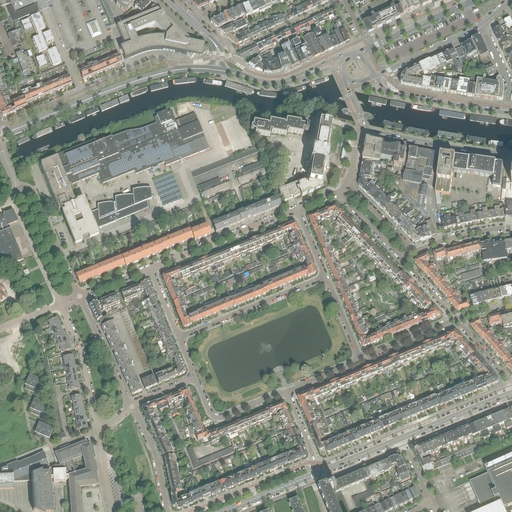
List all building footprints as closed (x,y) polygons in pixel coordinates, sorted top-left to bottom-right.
[(136,0),(120,0),(116,4),(125,13),(131,6),(130,4),(132,2),(134,3),(136,0)] [(135,7),(138,9),(146,0),(140,0),(133,7),(134,8),(135,7)] [(150,3),(147,0),(146,0),(138,9),(141,12),(150,3)] [(201,0),(199,0),(191,3),(192,5),(196,9),(198,9),(208,5),(206,1),(202,3),(201,0)] [(259,13),(254,0),(254,1),(251,2),(250,2),(248,3),(247,4),(252,14),(258,11),(259,13)] [(253,0),(254,0),(259,13),(266,10),(260,0),(253,0)] [(260,0),(266,10),(272,7),(268,0),(260,0)] [(313,0),(309,2),(312,9),(317,7),(313,0)] [(409,12),(410,12),(404,0),(399,3),(400,6),(404,14),(409,12)] [(405,0),(404,0),(410,12),(415,10),(415,9),(420,7),(416,0),(405,0)] [(298,15),(303,13),(298,2),(296,3),(297,6),(295,7),(298,15)] [(299,2),(298,2),(303,13),(308,11),(304,4),(303,5),(302,4),(301,5),(299,2)] [(241,5),(241,6),(245,15),(246,17),(252,14),(247,4),(245,5),(244,4),(241,5)] [(12,6),(6,8),(12,23),(38,12),(35,5),(15,13),(12,6)] [(383,27),(382,25),(386,24),(386,25),(391,23),(391,21),(395,19),(395,21),(400,18),(400,17),(404,15),(404,14),(400,6),(395,8),(394,5),(391,7),(392,10),(375,18),(374,15),(372,16),(368,19),(369,20),(364,23),(367,30),(369,33),(374,31),(373,30),(377,28),(378,29),(383,27)] [(238,18),(245,15),(241,6),(234,9),(238,18)] [(145,15),(116,27),(122,40),(120,42),(123,44),(124,47),(125,47),(120,49),(125,61),(130,59),(138,56),(141,54),(145,53),(148,53),(152,52),(155,52),(159,51),(162,52),(166,52),(170,52),(173,53),(186,56),(190,60),(193,57),(201,59),(204,46),(192,44),(164,17),(161,14),(153,7),(149,10),(145,15)] [(289,20),(294,18),(291,11),(290,11),(289,8),(287,9),(288,12),(287,12),(285,8),(284,9),(289,20)] [(330,11),(333,18),(332,19),(333,21),(339,18),(338,16),(335,8),(330,11)] [(232,21),(238,18),(234,9),(228,12),(232,21)] [(284,13),(281,14),(285,22),(289,20),(284,9),(282,10),(284,13)] [(330,11),(325,13),(330,23),(331,22),(330,20),(332,19),(333,18),(330,11)] [(222,15),(226,24),(232,21),(228,12),(222,15)] [(330,23),(325,13),(321,15),(324,22),(327,21),(328,24),(330,23)] [(39,31),(44,29),(45,29),(39,14),(37,14),(29,18),(35,33),(36,32),(38,36),(36,37),(32,39),(39,53),(40,53),(47,50),(39,31)] [(280,24),(285,22),(281,14),(276,16),(280,24)] [(222,15),(215,18),(218,23),(222,30),(224,29),(223,25),(226,24),(222,15)] [(266,31),(271,29),(267,21),(265,23),(263,19),(262,19),(260,15),(259,16),(262,24),(266,31)] [(319,15),(316,17),(320,25),(321,27),(325,25),(324,23),(324,22),(321,15),(319,16),(319,15)] [(276,16),(272,18),(275,26),(280,24),(276,16)] [(320,25),(316,17),(311,19),(315,27),(320,25)] [(218,23),(215,18),(210,20),(210,22),(220,31),(222,30),(218,23)] [(339,18),(333,21),(332,22),(334,26),(335,26),(338,31),(339,31),(344,43),(349,41),(348,39),(349,38),(347,35),(346,36),(342,27),(343,26),(341,23),(341,22),(339,18)] [(225,36),(233,32),(242,28),(247,26),(246,25),(249,24),(247,19),(224,29),(222,30),(220,31),(225,36)] [(311,19),(307,21),(310,29),(315,27),(311,19)] [(28,20),(21,23),(24,31),(32,28),(28,20)] [(8,34),(7,35),(9,40),(11,40),(13,47),(16,45),(14,39),(23,35),(21,29),(18,21),(12,23),(16,31),(8,34)] [(307,21),(302,23),(307,34),(309,33),(308,30),(310,29),(307,21)] [(307,34),(302,23),(297,26),(301,33),(304,32),(305,35),(307,34)] [(251,29),(249,30),(252,37),(257,35),(253,28),(251,24),(250,25),(251,29)] [(258,26),(261,33),(266,31),(262,24),(258,26)] [(494,30),(493,32),(495,36),(502,33),(501,29),(502,28),(506,27),(505,25),(494,30)] [(247,39),(252,37),(249,30),(248,30),(247,26),(242,28),(244,31),(247,39)] [(297,26),(293,28),(296,36),(301,33),(297,26)] [(344,44),(338,31),(335,26),(334,26),(336,31),(333,32),(339,46),(344,44)] [(328,51),(333,49),(328,38),(329,38),(326,33),(324,27),(321,28),(325,36),(322,37),(328,51)] [(296,36),(293,28),(288,30),(292,38),(293,41),(298,38),(296,36)] [(288,30),(284,32),(287,40),(292,38),(288,30)] [(238,44),(243,42),(238,31),(236,32),(237,35),(235,37),(238,44)] [(239,31),(238,31),(243,42),(247,39),(244,31),(240,33),(239,31)] [(323,54),(328,51),(322,37),(318,39),(317,38),(317,37),(318,37),(321,36),(319,31),(317,31),(316,31),(313,32),(316,40),(323,54)] [(238,44),(235,37),(233,32),(225,36),(233,44),(234,43),(235,45),(238,44)] [(287,40),(284,32),(279,34),(284,45),(285,44),(284,42),(287,41),(287,40)] [(331,37),(330,35),(329,32),(326,33),(329,38),(328,38),(333,49),(338,46),(334,36),(331,37)] [(50,33),(43,36),(46,44),(54,41),(50,33)] [(302,38),(312,59),(322,54),(313,33),(302,38)] [(495,36),(498,42),(501,40),(507,37),(508,37),(510,36),(509,34),(505,36),(506,36),(504,37),(502,33),(495,36)] [(279,34),(274,36),(275,37),(278,44),(280,43),(281,46),(284,45),(279,34)] [(277,46),(277,45),(278,44),(275,37),(274,37),(270,39),(275,49),(276,49),(275,47),(277,46)] [(501,40),(502,43),(501,43),(502,45),(503,45),(503,46),(511,41),(511,39),(511,40),(511,41),(510,41),(508,37),(507,37),(501,40)] [(472,41),(476,50),(484,46),(480,38),(478,38),(471,41),(472,41)] [(270,39),(265,41),(269,49),(271,47),(273,50),(275,49),(270,39)] [(290,43),(292,48),(300,45),(297,39),(290,43)] [(265,41),(261,43),(264,50),(265,51),(269,49),(265,41)] [(454,49),(454,50),(461,64),(467,60),(469,65),(471,64),(468,57),(472,55),(474,58),(479,56),(476,50),(472,41),(465,44),(464,44),(464,45),(463,45),(462,45),(462,46),(461,46),(460,47),(460,46),(454,49)] [(511,41),(503,46),(503,47),(504,49),(506,51),(511,48),(511,41)] [(261,43),(256,45),(259,52),(265,51),(261,43)] [(291,69),(298,65),(299,65),(289,43),(281,47),(285,57),(290,69),(291,69)] [(255,55),(259,52),(256,45),(251,47),(255,55)] [(294,52),(300,64),(311,59),(305,46),(294,52)] [(484,46),(476,50),(479,56),(480,59),(488,56),(484,46)] [(251,47),(246,50),(250,57),(255,55),(251,47)] [(55,48),(54,49),(45,52),(51,67),(60,63),(61,63),(55,48)] [(76,53),(78,58),(86,55),(84,50),(76,53)] [(246,50),(242,52),(245,59),(247,58),(250,57),(246,50)] [(273,50),(270,52),(271,55),(274,66),(276,72),(276,73),(277,73),(278,74),(279,73),(279,72),(280,72),(276,58),(273,50)] [(463,69),(461,64),(454,50),(449,53),(453,64),(452,65),(453,67),(455,66),(457,72),(463,69)] [(15,54),(17,59),(23,72),(28,70),(23,57),(26,55),(27,58),(29,57),(27,51),(22,53),(21,52),(15,54)] [(242,60),(245,59),(242,52),(237,54),(239,57),(242,60)] [(448,52),(442,55),(447,64),(451,62),(452,65),(453,64),(449,53),(448,52)] [(123,63),(122,62),(119,55),(116,56),(115,54),(110,56),(110,58),(107,59),(111,68),(123,63)] [(43,55),(35,58),(39,67),(46,64),(43,55)] [(442,55),(436,57),(442,69),(447,66),(447,64),(442,55)] [(263,61),(262,61),(263,72),(264,73),(271,73),(270,67),(269,60),(269,59),(267,59),(267,56),(263,56),(263,61)] [(290,69),(285,57),(283,57),(283,56),(276,58),(280,72),(283,71),(283,72),(290,69)] [(484,66),(485,68),(492,65),(488,56),(480,59),(483,67),(484,66)] [(245,63),(248,65),(249,65),(249,66),(250,66),(251,67),(252,67),(253,69),(254,68),(258,64),(262,61),(259,57),(253,61),(252,60),(245,63)] [(436,57),(430,60),(435,71),(436,73),(437,72),(437,71),(442,69),(436,57)] [(99,63),(96,64),(100,73),(111,68),(107,59),(104,61),(104,59),(98,61),(99,63)] [(424,76),(430,75),(430,73),(435,71),(430,60),(425,63),(423,64),(421,65),(419,65),(424,76)] [(88,78),(100,73),(96,64),(93,65),(92,64),(87,66),(87,68),(85,69),(88,78)] [(64,65),(39,75),(40,77),(64,67),(64,65)] [(424,76),(419,65),(402,73),(402,75),(401,75),(401,76),(400,76),(400,77),(400,78),(400,79),(401,80),(401,84),(422,88),(424,77),(424,76)] [(484,69),(489,78),(490,77),(492,76),(496,74),(492,65),(485,68),(484,69)] [(84,67),(79,69),(78,69),(82,79),(84,80),(88,78),(85,69),(84,67)] [(451,81),(449,93),(456,94),(459,79),(460,75),(453,73),(451,81)] [(492,80),(489,80),(486,99),(495,100),(495,98),(501,99),(502,87),(499,79),(496,74),(492,76),(494,79),(492,80)] [(60,79),(57,80),(60,89),(72,85),(68,75),(65,77),(64,75),(59,77),(60,79)] [(424,77),(422,88),(429,90),(432,76),(431,76),(430,75),(424,76),(424,77)] [(329,76),(310,82),(311,86),(330,80),(329,76)] [(432,76),(429,90),(435,91),(438,78),(434,77),(435,76),(432,76)] [(475,97),(486,99),(489,80),(489,78),(478,77),(477,79),(475,97)] [(32,78),(15,85),(11,87),(12,89),(15,87),(33,80),(32,78)] [(438,78),(435,91),(442,92),(445,79),(438,78)] [(470,78),(469,81),(467,96),(475,97),(477,79),(470,78)] [(45,85),(49,94),(60,89),(57,80),(54,82),(53,80),(50,81),(49,79),(47,80),(48,82),(47,82),(48,84),(45,85)] [(445,79),(442,92),(449,93),(451,81),(445,79)] [(467,96),(469,81),(459,79),(456,94),(457,94),(467,96)] [(226,81),(225,87),(252,95),(254,89),(226,81)] [(168,82),(148,87),(150,91),(169,86),(168,82)] [(21,92),(21,93),(26,104),(37,99),(34,90),(32,87),(29,88),(27,83),(23,85),(24,88),(26,87),(27,91),(24,92),(24,91),(21,92)] [(37,89),(34,90),(37,99),(49,94),(45,85),(42,86),(41,85),(36,87),(37,89)] [(305,85),(281,92),(282,97),(306,90),(305,85)] [(146,88),(130,95),(131,98),(148,92),(146,88)] [(15,109),(16,111),(27,106),(26,104),(21,93),(19,94),(20,97),(14,99),(15,100),(12,102),(13,106),(10,107),(10,109),(14,107),(15,109)] [(127,94),(117,98),(120,104),(130,100),(127,94)] [(117,99),(99,106),(102,112),(119,105),(117,99)] [(391,100),(390,105),(408,109),(409,105),(391,100)] [(411,104),(410,109),(435,113),(436,109),(411,104)] [(0,108),(0,112),(0,113),(9,109),(7,105),(0,108)] [(97,107),(85,113),(87,117),(99,112),(97,107)] [(443,110),(442,115),(464,119),(465,114),(443,110)] [(175,122),(171,111),(167,112),(167,111),(156,115),(157,116),(153,118),(156,123),(146,127),(142,128),(139,129),(135,130),(132,130),(128,131),(125,132),(121,133),(95,144),(93,141),(95,140),(55,156),(56,156),(56,158),(40,164),(59,210),(63,208),(64,210),(66,215),(65,216),(66,220),(68,220),(69,224),(68,224),(72,235),(74,238),(77,237),(79,241),(90,236),(89,232),(148,209),(147,201),(152,199),(151,189),(149,189),(147,189),(145,189),(143,189),(141,189),(139,189),(138,189),(136,190),(134,190),(132,191),(133,196),(131,196),(129,196),(127,196),(126,196),(124,196),(122,196),(120,196),(118,197),(116,197),(115,198),(115,203),(113,203),(111,203),(110,203),(108,203),(106,203),(104,203),(103,203),(101,204),(99,204),(97,205),(97,210),(83,216),(82,214),(83,214),(81,209),(80,210),(77,202),(75,203),(66,181),(76,177),(78,182),(98,174),(102,184),(134,171),(135,175),(164,163),(165,166),(209,149),(195,114),(175,122)] [(78,115),(67,120),(69,125),(86,118),(84,113),(81,114),(78,115)] [(471,114),(470,119),(495,123),(496,118),(471,114)] [(230,152),(252,145),(242,116),(220,123),(230,152)] [(301,123),(286,120),(285,125),(284,125),(284,124),(269,121),(269,125),(253,122),(252,127),(251,127),(250,131),(254,132),(254,134),(269,137),(270,133),(286,136),(286,132),(302,135),(302,134),(310,136),(311,125),(310,125),(311,122),(305,121),(305,120),(304,120),(303,126),(300,125),(301,123)] [(377,120),(376,126),(401,131),(402,125),(377,120)] [(63,122),(53,126),(55,130),(65,126),(63,122)] [(312,162),(308,181),(320,183),(324,163),(327,164),(329,151),(326,151),(331,124),(319,122),(314,149),(312,148),(310,161),(312,162)] [(50,127),(32,134),(34,140),(53,132),(50,127)] [(407,127),(406,133),(431,138),(432,132),(407,127)] [(438,131),(437,137),(460,141),(461,135),(438,131)] [(28,137),(18,141),(20,145),(30,141),(28,137)] [(301,140),(297,166),(306,167),(310,142),(301,140)] [(366,142),(363,161),(374,163),(380,164),(381,158),(383,146),(384,144),(368,140),(366,142)] [(403,163),(406,148),(397,146),(397,147),(395,147),(394,148),(388,146),(388,148),(383,146),(381,158),(394,161),(394,166),(398,167),(399,162),(403,163)] [(44,149),(25,157),(27,161),(45,154),(44,149)] [(425,218),(426,222),(428,221),(430,220),(428,214),(417,203),(418,195),(425,197),(427,186),(421,185),(423,175),(431,176),(435,154),(410,149),(404,177),(394,176),(387,171),(385,178),(403,196),(405,198),(425,218)] [(435,190),(435,192),(435,193),(440,194),(449,195),(453,172),(455,157),(440,155),(435,190)] [(455,157),(453,172),(469,174),(474,175),(474,174),(476,161),(476,160),(472,159),(472,160),(471,159),(469,159),(464,158),(463,158),(458,158),(458,157),(458,158),(455,157)] [(493,178),(495,163),(492,163),(492,162),(487,162),(487,161),(486,162),(483,161),(476,160),(476,161),(474,174),(474,175),(479,176),(493,178)] [(373,167),(374,163),(363,161),(362,167),(383,170),(383,168),(375,166),(374,167),(373,167)] [(495,163),(493,178),(493,179),(493,181),(492,187),(500,188),(503,164),(495,163)] [(255,170),(252,171),(248,172),(245,174),(242,175),(236,177),(239,184),(267,173),(266,169),(264,166),(261,167),(258,169),(255,170)] [(363,190),(369,185),(365,181),(365,179),(360,178),(359,183),(359,184),(359,186),(360,187),(363,190)] [(501,201),(501,202),(503,202),(504,202),(505,210),(506,217),(511,217),(511,178),(511,180),(503,179),(501,201)] [(87,183),(89,190),(101,186),(100,180),(87,183)] [(367,194),(375,187),(372,184),(373,183),(374,183),(377,180),(376,180),(374,180),(369,185),(363,190),(367,194)] [(202,199),(230,188),(227,181),(221,183),(218,184),(215,185),(211,187),(208,188),(205,189),(202,190),(199,192),(202,199)] [(320,184),(320,183),(308,181),(304,183),(304,182),(297,185),(298,188),(297,189),(299,196),(300,197),(315,191),(316,191),(316,190),(316,189),(317,188),(316,188),(316,187),(316,186),(315,186),(314,186),(315,183),(320,184)] [(298,188),(297,185),(296,184),(278,191),(280,196),(281,195),(284,202),(299,196),(297,189),(298,188)] [(367,194),(371,198),(383,188),(382,187),(383,186),(382,185),(379,188),(379,189),(378,190),(375,187),(367,194)] [(371,198),(375,202),(383,195),(380,192),(381,191),(382,192),(385,189),(384,188),(383,189),(383,188),(371,198)] [(386,198),(383,195),(375,202),(379,206),(390,196),(390,195),(391,194),(390,193),(387,196),(386,197),(386,198)] [(393,194),(390,196),(379,206),(383,211),(391,203),(389,201),(392,198),(393,199),(395,197),(395,196),(396,195),(394,193),(393,194)] [(165,207),(176,203),(174,195),(167,198),(166,194),(161,196),(165,207)] [(269,201),(272,210),(281,207),(277,197),(269,201)] [(260,204),(264,213),(272,210),(269,201),(260,204)] [(394,206),(391,203),(383,211),(387,215),(399,204),(398,203),(398,202),(397,201),(394,204),(394,205),(394,206)] [(260,204),(252,207),(255,217),(264,213),(260,204)] [(387,215),(391,219),(399,211),(396,208),(397,208),(398,208),(401,205),(400,204),(399,205),(399,204),(387,215)] [(481,204),(478,205),(479,209),(482,209),(483,213),(479,213),(480,221),(486,220),(484,209),(484,207),(482,207),(482,205),(481,204)] [(498,218),(504,217),(503,210),(500,210),(499,206),(500,206),(499,204),(496,204),(498,218)] [(196,208),(195,206),(152,223),(153,225),(196,208)] [(255,217),(252,207),(246,210),(250,219),(255,217)] [(474,207),(472,207),(472,209),(474,221),(480,221),(479,213),(475,214),(474,207)] [(331,219),(329,215),(327,209),(318,213),(321,219),(322,222),(331,219)] [(344,214),(339,209),(334,215),(339,219),(344,214)] [(391,219),(395,223),(407,212),(406,211),(406,210),(405,209),(402,212),(402,213),(402,214),(399,211),(391,219)] [(0,228),(18,222),(13,210),(4,214),(4,213),(3,213),(3,214),(0,215),(0,228)] [(242,211),(237,213),(240,223),(246,220),(242,211)] [(395,223),(399,227),(407,219),(404,216),(405,216),(406,216),(409,213),(408,212),(407,213),(407,212),(395,223)] [(443,230),(449,228),(446,212),(444,213),(444,215),(445,220),(441,221),(443,230)] [(448,212),(446,212),(449,228),(456,226),(454,217),(450,218),(449,213),(449,214),(448,212)] [(232,226),(240,223),(237,213),(228,217),(232,226)] [(309,218),(312,225),(316,223),(316,222),(318,221),(318,220),(321,219),(318,213),(310,216),(309,218)] [(337,222),(344,228),(350,221),(344,215),(337,222)] [(228,217),(220,220),(224,229),(232,226),(228,217)] [(399,227),(403,231),(415,220),(414,220),(415,219),(414,218),(410,221),(410,222),(407,219),(399,227)] [(420,222),(426,239),(431,237),(426,222),(424,223),(423,219),(420,222)] [(212,223),(215,232),(215,233),(224,229),(220,220),(212,223)] [(403,231),(407,235),(413,230),(415,228),(412,225),(413,224),(414,224),(417,221),(416,220),(415,221),(415,220),(403,231)] [(345,233),(348,236),(357,228),(350,221),(344,228),(347,231),(345,233)] [(428,221),(426,222),(431,237),(437,235),(431,221),(428,222),(428,221)] [(419,237),(421,241),(426,239),(420,222),(416,226),(418,226),(419,228),(420,228),(420,229),(417,230),(419,237)] [(293,223),(286,226),(288,232),(291,231),(297,228),(295,223),(293,223)] [(199,228),(202,237),(209,234),(206,225),(199,228)] [(10,228),(0,232),(0,269),(23,260),(10,228)] [(202,237),(199,228),(191,231),(195,240),(202,237)] [(316,231),(319,240),(328,236),(324,228),(316,231)] [(353,237),(356,241),(363,234),(357,228),(348,236),(343,241),(344,245),(348,241),(348,242),(353,237)] [(193,241),(195,240),(191,231),(190,232),(189,229),(183,232),(187,241),(192,238),(193,241)] [(270,233),(274,242),(282,239),(280,234),(278,229),(277,229),(278,230),(270,233)] [(419,242),(421,241),(419,237),(415,234),(416,233),(413,230),(407,235),(412,240),(413,241),(414,242),(416,242),(418,242),(419,242)] [(176,235),(179,242),(180,243),(187,241),(183,232),(176,235)] [(289,236),(292,244),(301,240),(298,232),(292,235),(290,236),(289,236)] [(262,236),(266,246),(274,242),(270,233),(262,236)] [(363,233),(363,234),(356,241),(362,247),(369,240),(370,240),(363,233)] [(122,238),(121,235),(79,252),(80,254),(122,238)] [(169,237),(172,246),(175,245),(175,244),(179,242),(176,235),(169,237)] [(253,239),(257,249),(266,246),(262,236),(258,238),(257,238),(253,239)] [(319,240),(322,248),(331,244),(328,236),(319,240)] [(165,249),(172,246),(169,237),(162,240),(165,249)] [(249,242),(245,243),(249,252),(257,249),(253,239),(249,241),(249,242)] [(482,254),(483,262),(507,259),(506,250),(511,249),(511,239),(480,244),(481,252),(482,254)] [(155,244),(159,253),(163,252),(163,250),(165,249),(162,240),(159,242),(155,244)] [(301,240),(292,244),(295,252),(304,248),(301,240)] [(366,255),(368,253),(375,247),(369,240),(362,247),(366,250),(364,253),(366,255)] [(481,252),(480,244),(479,242),(476,243),(475,243),(474,243),(474,244),(467,245),(465,245),(465,246),(462,247),(465,259),(467,258),(466,256),(467,256),(467,254),(479,251),(479,253),(480,253),(480,255),(482,254),(481,252)] [(245,243),(237,247),(240,256),(249,252),(245,243)] [(148,247),(151,256),(155,255),(155,254),(158,253),(158,254),(159,253),(155,244),(148,247)] [(325,256),(326,256),(335,253),(331,244),(322,248),(325,256)] [(141,250),(144,259),(145,258),(146,259),(151,256),(148,247),(141,250)] [(228,250),(232,259),(240,256),(237,247),(228,250)] [(368,253),(375,260),(381,253),(375,247),(368,253)] [(463,259),(465,259),(462,247),(459,248),(458,247),(457,247),(457,248),(453,249),(455,257),(461,256),(462,257),(463,257),(463,259)] [(308,257),(305,249),(296,253),(299,260),(301,260),(300,260),(308,257)] [(449,259),(455,257),(453,249),(450,250),(449,250),(448,250),(445,251),(447,259),(447,261),(448,263),(449,263),(449,260),(450,260),(449,259)] [(133,253),(137,262),(143,260),(142,259),(144,259),(141,250),(133,253)] [(220,253),(223,262),(232,259),(228,250),(220,253)] [(126,256),(130,265),(130,264),(133,263),(133,264),(137,262),(133,253),(126,256)] [(220,253),(211,257),(215,266),(217,270),(225,266),(223,263),(223,262),(220,253)] [(326,256),(329,264),(338,261),(335,253),(326,256)] [(388,259),(381,253),(375,260),(381,266),(388,259)] [(126,267),(130,265),(126,256),(122,257),(122,256),(119,258),(122,267),(125,266),(126,267)] [(300,260),(301,260),(301,262),(304,261),(306,265),(305,265),(306,267),(312,265),(309,256),(308,257),(300,260)] [(203,259),(207,269),(215,266),(211,257),(208,258),(207,258),(203,259)] [(425,273),(426,273),(434,265),(433,264),(432,265),(431,265),(429,266),(425,262),(422,257),(418,259),(417,260),(416,260),(415,260),(415,261),(415,262),(425,273)] [(115,270),(122,267),(119,258),(111,261),(115,270)] [(199,262),(195,263),(198,272),(207,269),(203,259),(199,261),(199,262)] [(382,267),(389,273),(395,267),(389,260),(382,267)] [(112,271),(115,270),(111,261),(104,264),(107,272),(112,270),(112,271)] [(329,264),(333,273),(341,269),(338,261),(329,264)] [(195,263),(186,267),(190,276),(198,272),(195,263)] [(365,269),(359,263),(357,265),(362,272),(363,271),(365,269)] [(107,272),(104,264),(97,266),(101,276),(107,273),(107,272)] [(304,271),(306,276),(306,277),(314,274),(315,271),(312,265),(306,267),(307,270),(304,271)] [(429,277),(432,279),(438,274),(434,270),(435,269),(434,268),(436,267),(434,265),(426,273),(427,275),(427,276),(429,277)] [(101,276),(97,266),(90,269),(93,277),(96,276),(97,277),(101,276)] [(190,276),(186,267),(179,270),(179,269),(178,269),(182,279),(190,276)] [(306,276),(304,271),(303,268),(300,267),(294,270),(298,279),(306,276)] [(401,273),(395,267),(389,273),(394,279),(401,273)] [(93,277),(90,269),(83,272),(86,281),(92,279),(92,278),(93,277)] [(182,279),(178,269),(171,272),(173,277),(178,275),(179,279),(179,280),(182,279)] [(336,281),(345,278),(341,269),(333,273),(336,281)] [(461,275),(463,280),(481,275),(479,269),(461,275)] [(294,270),(286,273),(289,282),(298,279),(294,270)] [(86,281),(83,272),(75,275),(79,284),(86,281)] [(399,281),(402,284),(408,279),(403,272),(401,273),(394,279),(393,280),(396,284),(399,281)] [(165,285),(166,285),(171,283),(169,279),(167,273),(163,275),(162,277),(165,285)] [(289,282),(286,273),(278,277),(281,286),(289,282)] [(442,279),(438,274),(432,279),(434,282),(434,283),(435,284),(436,284),(437,286),(446,278),(445,277),(444,279),(443,278),(442,279)] [(361,275),(354,278),(355,280),(354,281),(355,283),(359,281),(361,280),(364,279),(361,275)] [(278,277),(269,280),(273,289),(281,286),(278,277)] [(345,278),(336,281),(339,289),(348,286),(345,278)] [(408,279),(402,284),(408,291),(414,285),(415,285),(409,278),(408,279)] [(448,280),(446,278),(437,286),(439,288),(439,289),(441,291),(442,291),(443,293),(449,287),(446,283),(447,282),(446,281),(448,280)] [(511,296),(511,292),(510,287),(507,287),(504,279),(501,279),(504,288),(508,298),(511,296)] [(273,289),(269,280),(261,284),(261,285),(262,284),(265,293),(273,289)] [(496,281),(499,289),(502,299),(508,298),(504,288),(502,289),(499,280),(496,281)] [(166,285),(169,293),(179,289),(175,281),(174,282),(171,283),(166,285)] [(496,301),(502,299),(499,289),(495,290),(493,281),(490,282),(493,291),(496,301)] [(143,288),(145,293),(148,292),(147,290),(151,289),(148,282),(146,282),(140,284),(141,286),(138,287),(139,290),(143,288)] [(485,303),(481,292),(478,293),(474,283),(471,284),(472,287),(475,296),(478,305),(485,303)] [(484,283),(487,292),(490,302),(496,301),(493,291),(490,292),(487,283),(484,283)] [(265,293),(262,284),(261,285),(253,288),(257,297),(265,293)] [(478,285),(481,292),(485,303),(490,302),(487,292),(484,293),(481,284),(478,285)] [(137,285),(129,289),(133,298),(141,295),(139,290),(138,287),(137,285)] [(408,291),(413,297),(420,291),(414,285),(408,291)] [(340,290),(343,298),(351,295),(348,287),(340,290)] [(454,292),(449,287),(443,293),(446,295),(446,296),(447,297),(448,297),(449,299),(458,292),(457,290),(455,292),(455,291),(454,292)] [(257,297),(253,288),(245,291),(249,300),(257,297)] [(133,298),(129,289),(120,292),(124,302),(133,298)] [(154,298),(151,289),(147,290),(148,292),(145,293),(145,294),(144,294),(145,297),(144,298),(145,299),(141,301),(142,303),(144,302),(154,298)] [(181,294),(179,289),(169,293),(172,302),(189,295),(187,290),(185,291),(185,292),(181,294)] [(249,300),(245,291),(237,295),(240,304),(249,300)] [(425,298),(420,291),(413,297),(419,303),(425,298)] [(458,311),(465,309),(464,305),(456,297),(458,295),(457,295),(459,293),(458,292),(449,299),(448,300),(458,311)] [(120,304),(116,294),(107,298),(111,307),(120,304)] [(469,297),(472,307),(478,305),(475,296),(473,296),(472,294),(470,295),(470,297),(469,297)] [(240,304),(237,295),(229,298),(232,307),(240,304)] [(355,303),(351,295),(343,298),(346,306),(355,303)] [(103,310),(111,307),(107,298),(99,301),(99,302),(100,305),(103,310)] [(144,302),(148,310),(157,307),(154,298),(144,302)] [(232,307),(229,298),(228,298),(220,301),(224,310),(231,306),(232,307)] [(425,298),(419,303),(425,310),(431,304),(425,298)] [(177,311),(184,308),(185,307),(182,299),(173,303),(176,311),(177,311)] [(220,301),(212,304),(215,313),(224,310),(220,301)] [(97,306),(100,305),(99,302),(97,303),(96,302),(90,305),(89,306),(92,313),(99,310),(97,306)] [(358,311),(355,303),(346,306),(350,314),(358,311)] [(215,313),(212,304),(204,308),(207,316),(215,313)] [(439,316),(440,313),(435,307),(434,308),(432,305),(427,309),(434,318),(439,316)] [(161,315),(157,307),(148,310),(151,319),(161,315)] [(180,320),(185,317),(184,315),(183,315),(182,311),(184,310),(184,308),(177,311),(176,311),(180,320)] [(204,308),(195,311),(199,320),(207,316),(204,308)] [(426,316),(428,320),(434,318),(427,309),(425,311),(427,315),(426,316)] [(96,322),(99,320),(101,319),(99,312),(100,312),(99,310),(92,313),(96,322)] [(199,320),(195,311),(188,314),(188,316),(189,318),(191,323),(199,320)] [(352,322),(353,322),(361,318),(358,311),(350,314),(349,314),(352,322)] [(106,317),(101,319),(99,320),(102,327),(110,323),(107,316),(109,316),(108,314),(105,315),(106,317)] [(164,323),(161,315),(151,319),(155,327),(164,323)] [(420,323),(417,317),(417,315),(409,318),(412,326),(420,323)] [(428,320),(426,316),(426,315),(423,316),(423,315),(417,317),(420,323),(420,324),(428,320)] [(499,315),(488,318),(490,326),(500,324),(501,326),(502,325),(500,318),(499,315)] [(191,323),(189,318),(186,319),(185,317),(180,320),(183,327),(184,328),(191,325),(191,323)] [(506,317),(500,318),(502,325),(504,330),(506,329),(509,328),(506,317)] [(48,322),(51,328),(60,325),(57,318),(48,322)] [(353,322),(356,329),(364,326),(370,324),(369,321),(363,323),(361,318),(353,322)] [(412,326),(409,318),(401,322),(404,330),(412,326)] [(405,330),(404,330),(401,322),(393,325),(396,333),(397,334),(405,330)] [(482,338),(483,338),(492,330),(491,329),(489,330),(488,329),(487,331),(481,325),(478,327),(474,322),(473,323),(472,323),(471,324),(471,325),(482,338)] [(118,340),(116,335),(111,323),(110,323),(102,327),(109,344),(118,340)] [(158,335),(168,331),(164,323),(155,327),(158,335)] [(51,328),(53,334),(62,331),(60,325),(51,328)] [(393,325),(385,328),(389,336),(396,333),(393,325)] [(360,337),(365,335),(368,334),(364,326),(356,329),(360,337)] [(389,336),(385,328),(377,331),(381,339),(389,336)] [(487,342),(489,344),(495,339),(491,335),(492,334),(492,333),(493,331),(492,330),(483,338),(485,340),(485,341),(486,342),(487,342)] [(54,342),(56,341),(65,337),(62,331),(53,334),(55,338),(53,339),(54,342)] [(158,335),(162,344),(171,340),(168,331),(158,335)] [(454,331),(447,334),(448,334),(450,340),(453,339),(458,334),(456,331),(454,331)] [(448,334),(439,338),(443,346),(444,349),(446,349),(446,350),(451,348),(451,347),(452,346),(451,342),(450,340),(448,334)] [(453,339),(450,340),(451,342),(454,341),(456,344),(457,343),(462,339),(463,339),(458,334),(453,339)] [(365,335),(360,337),(359,338),(362,346),(365,347),(372,344),(370,339),(369,337),(366,338),(365,335)] [(372,338),(370,339),(372,344),(380,341),(377,335),(372,337),(372,338)] [(57,348),(59,346),(68,343),(65,337),(56,341),(58,344),(56,345),(57,348)] [(439,338),(431,341),(434,349),(437,348),(438,351),(441,349),(440,347),(443,346),(439,338)] [(456,344),(456,345),(458,347),(456,348),(458,351),(460,350),(462,352),(468,346),(462,339),(457,343),(456,344)] [(493,349),(495,351),(504,343),(503,342),(501,343),(500,343),(499,344),(495,339),(489,344),(491,347),(491,348),(492,349),(493,349)] [(126,357),(118,340),(109,344),(117,361),(126,357)] [(162,344),(166,352),(175,349),(171,340),(162,344)] [(431,341),(423,344),(423,345),(426,353),(428,352),(429,354),(433,353),(432,350),(434,349),(431,341)] [(71,349),(68,343),(59,346),(62,353),(71,349)] [(500,357),(507,352),(503,348),(504,347),(503,346),(505,345),(504,343),(495,351),(497,353),(497,354),(498,356),(499,355),(500,357)] [(423,345),(415,348),(418,356),(420,355),(421,358),(425,356),(424,354),(426,353),(423,345)] [(464,354),(462,355),(464,358),(466,357),(468,359),(474,353),(468,346),(462,352),(464,354)] [(31,347),(23,364),(32,369),(40,351),(31,347)] [(415,348),(406,352),(409,360),(412,359),(413,361),(416,359),(415,357),(418,356),(415,348)] [(169,361),(174,359),(178,357),(175,349),(166,352),(169,361)] [(406,352),(398,355),(401,363),(402,365),(407,363),(406,361),(409,360),(406,352)] [(504,362),(506,364),(511,359),(511,355),(511,357),(507,352),(500,357),(503,360),(503,361),(504,362)] [(398,354),(389,358),(390,358),(393,366),(395,365),(396,368),(400,366),(399,364),(401,363),(398,355),(398,354)] [(470,362),(473,365),(480,359),(476,354),(466,362),(468,364),(470,362)] [(73,362),(72,355),(63,357),(64,364),(73,362)] [(117,361),(120,367),(125,378),(134,374),(126,357),(117,361)] [(179,357),(178,357),(174,359),(175,362),(176,366),(175,366),(175,367),(178,366),(179,367),(183,366),(179,357)] [(390,358),(381,362),(384,370),(388,378),(390,377),(391,376),(390,374),(390,373),(390,372),(390,371),(391,370),(390,367),(393,366),(390,358)] [(54,387),(53,387),(47,359),(43,360),(49,388),(54,387)] [(480,372),(487,366),(480,359),(473,365),(479,372),(480,372)] [(73,362),(64,364),(66,371),(75,369),(73,362)] [(380,362),(372,366),(375,374),(377,373),(378,375),(382,374),(381,371),(383,370),(384,370),(381,362),(380,362)] [(0,377),(10,380),(14,368),(0,363),(0,377)] [(371,365),(363,369),(367,377),(369,376),(370,379),(374,377),(373,375),(375,374),(372,366),(371,365)] [(177,372),(174,373),(175,376),(178,375),(178,376),(184,373),(185,371),(183,366),(179,367),(178,366),(175,367),(177,372)] [(487,386),(490,385),(498,382),(499,379),(487,367),(484,370),(489,376),(483,378),(487,386)] [(171,368),(163,372),(166,381),(175,377),(175,376),(174,373),(171,368)] [(75,369),(66,371),(67,377),(76,375),(75,369)] [(363,369),(355,373),(358,381),(361,380),(362,382),(365,381),(364,378),(367,377),(363,369)] [(154,375),(158,384),(166,381),(163,372),(154,375)] [(355,373),(347,376),(350,384),(352,383),(353,386),(357,384),(356,382),(358,381),(355,373)] [(41,380),(41,378),(31,374),(24,389),(35,393),(36,390),(39,391),(44,381),(41,380)] [(142,391),(134,374),(125,378),(133,395),(142,391)] [(76,375),(67,377),(68,384),(77,382),(76,375)] [(141,380),(145,390),(156,385),(153,376),(141,380)] [(347,376),(338,380),(342,388),(344,387),(345,389),(349,388),(348,385),(350,384),(347,376)] [(483,377),(473,381),(477,390),(487,386),(483,378),(483,377)] [(338,379),(330,382),(330,383),(333,391),(336,390),(337,393),(340,391),(339,389),(342,388),(338,380),(338,379)] [(477,390),(473,381),(464,385),(468,394),(477,390)] [(77,382),(68,384),(70,390),(79,389),(77,382)] [(330,383),(322,387),(327,400),(336,396),(334,392),(333,391),(330,383)] [(468,394),(464,385),(463,383),(454,386),(455,389),(459,398),(468,394)] [(435,396),(439,405),(440,406),(449,402),(445,393),(444,389),(446,388),(444,384),(437,387),(439,394),(435,396)] [(322,387),(313,390),(319,404),(319,403),(327,400),(322,387)] [(178,392),(178,393),(180,398),(183,397),(185,400),(186,399),(190,397),(187,390),(185,389),(178,392)] [(449,402),(459,398),(455,389),(445,393),(449,402)] [(313,390),(306,393),(308,398),(310,397),(310,398),(314,397),(317,405),(319,404),(313,390)] [(178,393),(170,396),(173,402),(174,405),(182,402),(180,398),(178,393)] [(298,396),(298,398),(302,407),(306,405),(305,402),(306,401),(306,400),(308,399),(308,398),(306,393),(298,396)] [(82,402),(80,395),(71,397),(73,404),(82,402)] [(170,404),(173,402),(170,396),(170,395),(164,398),(169,408),(172,407),(170,404)] [(439,405),(435,396),(426,399),(430,409),(439,405)] [(194,405),(190,397),(186,399),(187,402),(186,402),(187,405),(186,405),(187,408),(193,405),(194,405)] [(45,403),(46,403),(46,402),(36,398),(35,398),(29,412),(40,417),(41,414),(44,415),(49,405),(45,403)] [(164,398),(155,402),(159,411),(168,408),(164,398)] [(430,409),(426,399),(417,403),(421,413),(430,409)] [(82,402),(73,404),(74,410),(83,408),(82,402)] [(282,403),(274,406),(276,410),(276,411),(280,410),(281,412),(286,410),(287,410),(284,403),(282,403)] [(306,405),(302,407),(306,415),(313,412),(313,410),(315,409),(313,406),(311,407),(310,403),(306,405)] [(421,413),(417,403),(407,407),(411,417),(421,413)] [(142,408),(144,414),(152,411),(151,408),(149,404),(142,407),(142,408)] [(184,409),(188,418),(197,414),(193,405),(187,408),(184,409)] [(273,412),(276,410),(274,406),(265,409),(266,410),(268,416),(271,415),(270,414),(273,413),(273,412)] [(83,408),(74,410),(75,417),(84,415),(83,408)] [(410,417),(407,408),(397,411),(401,421),(410,417)] [(153,410),(152,411),(144,414),(148,423),(149,422),(157,419),(153,410)] [(266,410),(258,413),(261,422),(270,419),(268,416),(266,410)] [(277,414),(281,422),(290,419),(286,410),(281,412),(277,414)] [(511,419),(511,416),(509,410),(503,412),(510,428),(511,432),(511,431),(511,424),(510,421),(511,419)] [(313,412),(306,415),(309,423),(317,420),(320,419),(317,411),(314,412),(313,412)] [(397,411),(388,415),(392,424),(401,421),(397,411)] [(497,415),(501,424),(504,423),(507,430),(510,428),(503,412),(497,415)] [(258,413),(250,417),(253,426),(261,422),(258,413)] [(188,418),(191,426),(200,422),(197,414),(188,418)] [(377,415),(383,428),(392,424),(388,415),(383,417),(382,414),(377,415)] [(84,415),(75,417),(77,423),(86,421),(84,415)] [(369,423),(370,424),(374,433),(383,429),(383,428),(377,415),(370,418),(372,422),(369,423)] [(491,417),(498,433),(501,432),(499,425),(501,424),(497,415),(491,417)] [(245,429),(253,426),(250,417),(241,420),(245,429)] [(491,417),(486,419),(490,429),(493,428),(495,434),(497,434),(499,439),(495,441),(496,444),(502,442),(498,433),(491,417)] [(149,422),(152,431),(161,427),(157,418),(157,419),(149,422)] [(293,427),(290,419),(281,422),(284,431),(293,427)] [(480,422),(487,438),(490,437),(487,430),(490,429),(486,419),(480,422)] [(241,420),(233,424),(237,433),(245,429),(241,420)] [(86,421),(77,423),(78,430),(87,428),(86,421)] [(313,433),(322,429),(318,421),(309,425),(313,433)] [(50,427),(51,426),(40,422),(39,426),(34,436),(44,440),(45,441),(46,438),(49,439),(53,429),(50,427)] [(204,430),(200,422),(191,426),(195,434),(204,430)] [(480,422),(474,424),(478,434),(481,433),(484,439),(487,438),(480,422)] [(228,436),(237,433),(233,424),(225,427),(228,436)] [(374,433),(370,424),(361,428),(364,437),(374,433)] [(474,424),(468,427),(472,436),(478,434),(474,424)] [(156,439),(165,435),(161,427),(152,431),(156,439)] [(463,429),(467,440),(470,439),(469,437),(472,436),(468,427),(463,429)] [(222,428),(216,431),(220,440),(226,437),(222,428)] [(364,437),(361,428),(351,432),(355,441),(364,437)] [(298,438),(294,429),(285,433),(288,442),(292,441),(298,438)] [(316,440),(320,439),(325,437),(322,429),(313,433),(316,440)] [(457,431),(461,440),(464,439),(465,441),(467,440),(463,429),(457,431)] [(206,439),(209,438),(208,434),(211,433),(210,433),(209,430),(204,432),(204,430),(195,434),(197,440),(204,437),(204,438),(206,439)] [(208,434),(209,438),(212,443),(220,440),(216,431),(216,430),(210,433),(211,433),(208,434)] [(457,431),(452,434),(457,444),(459,443),(459,441),(461,440),(457,431)] [(355,441),(351,432),(342,436),(346,445),(355,441)] [(446,436),(450,444),(453,443),(454,445),(457,444),(452,434),(446,436)] [(156,439),(160,447),(168,443),(165,435),(156,439)] [(336,449),(346,445),(342,436),(333,440),(336,449)] [(441,438),(446,449),(449,448),(448,445),(450,444),(446,436),(441,438)] [(296,446),(297,449),(301,447),(298,438),(292,441),(293,444),(294,443),(295,446),(296,446)] [(441,438),(436,440),(440,449),(442,448),(443,450),(446,449),(441,438)] [(316,440),(320,450),(325,448),(323,443),(322,444),(320,439),(316,440)] [(80,511),(79,489),(99,485),(94,464),(90,444),(87,445),(86,440),(71,447),(69,444),(59,448),(60,451),(55,453),(59,465),(57,466),(56,465),(47,469),(47,467),(49,466),(45,457),(46,457),(44,452),(36,455),(36,456),(18,463),(17,462),(4,467),(4,469),(1,470),(2,473),(0,472),(0,489),(13,489),(13,482),(31,482),(33,511),(34,511),(51,511),(50,480),(53,480),(53,483),(66,482),(66,480),(68,480),(69,491),(70,511),(80,511)] [(323,443),(325,448),(327,453),(336,449),(333,440),(323,443)] [(440,449),(436,440),(431,442),(436,455),(437,455),(436,453),(438,452),(437,450),(440,449)] [(431,442),(425,445),(429,454),(431,452),(433,456),(436,455),(431,442)] [(172,452),(168,443),(160,447),(164,455),(172,452)] [(420,447),(424,458),(427,457),(426,455),(429,454),(425,445),(420,447)] [(301,447),(297,449),(299,452),(294,454),(296,460),(305,457),(305,455),(302,446),(301,447)] [(476,446),(440,461),(443,467),(478,451),(476,446)] [(420,463),(423,462),(422,459),(424,458),(420,447),(414,449),(419,460),(420,463)] [(296,460),(294,454),(292,451),(283,454),(287,463),(287,464),(296,460)] [(287,463),(283,454),(274,458),(278,467),(287,463)] [(511,454),(485,467),(488,474),(469,482),(482,509),(501,501),(504,508),(508,507),(511,505),(511,454)] [(166,466),(176,464),(174,455),(164,457),(166,466)] [(397,456),(389,460),(392,467),(395,465),(396,465),(399,457),(398,457),(397,456)] [(400,458),(399,457),(396,465),(397,466),(399,469),(405,467),(401,457),(400,458)] [(274,458),(264,461),(268,471),(278,467),(274,458)] [(201,466),(199,461),(197,459),(192,462),(195,469),(201,466)] [(420,463),(422,467),(423,469),(434,464),(432,461),(430,462),(429,459),(423,462),(420,463)] [(389,460),(383,462),(387,472),(389,471),(389,470),(392,469),(392,467),(389,460)] [(268,471),(264,461),(255,465),(259,475),(268,471)] [(434,464),(423,469),(425,474),(443,467),(440,461),(434,464)] [(385,473),(387,472),(383,462),(377,465),(381,474),(384,472),(385,473)] [(168,474),(177,472),(176,464),(166,466),(168,474)] [(377,465),(371,467),(375,477),(377,476),(377,475),(381,474),(377,465)] [(259,476),(258,475),(255,466),(245,470),(249,480),(259,476)] [(371,467),(365,470),(369,479),(372,477),(373,478),(375,477),(371,467)] [(398,476),(398,477),(408,473),(405,467),(399,469),(397,472),(398,474),(398,476)] [(249,480),(245,470),(236,474),(240,484),(249,480)] [(343,511),(342,508),(341,505),(340,502),(345,500),(341,491),(363,481),(369,479),(365,470),(335,482),(335,481),(327,484),(328,485),(320,489),(329,511),(343,511)] [(170,483),(179,481),(177,472),(168,474),(170,483)] [(411,479),(408,473),(398,477),(399,479),(400,479),(402,482),(411,479)] [(240,484),(236,474),(227,478),(231,488),(240,484)] [(231,488),(227,478),(217,482),(222,492),(231,488)] [(179,481),(170,483),(172,492),(177,491),(177,494),(179,493),(182,492),(181,490),(185,489),(185,486),(183,485),(180,485),(179,481)] [(211,495),(220,491),(216,482),(207,485),(211,495)] [(405,483),(413,499),(417,498),(418,496),(414,488),(411,489),(410,488),(411,488),(408,482),(405,483)] [(407,491),(404,492),(408,502),(413,499),(405,483),(404,484),(405,487),(407,491)] [(211,495),(207,485),(198,489),(202,499),(211,495)] [(402,494),(399,495),(403,504),(408,502),(404,492),(402,489),(400,485),(398,486),(399,489),(400,489),(400,490),(402,494)] [(375,494),(373,489),(372,487),(367,489),(368,492),(370,498),(376,495),(375,494)] [(397,496),(394,497),(398,506),(403,504),(399,495),(397,491),(395,487),(393,488),(397,496)] [(202,499),(198,489),(189,493),(189,494),(193,503),(202,499)] [(392,498),(389,500),(393,509),(398,506),(394,497),(390,489),(389,490),(390,493),(390,495),(392,498)] [(387,501),(384,502),(388,511),(393,509),(389,500),(387,496),(385,491),(383,492),(386,497),(387,501)] [(184,508),(181,501),(177,502),(175,496),(176,496),(175,493),(170,494),(173,507),(178,510),(184,508)] [(193,504),(193,503),(189,494),(180,498),(181,501),(184,508),(193,504)] [(375,496),(373,496),(374,498),(378,505),(375,507),(377,511),(382,511),(379,504),(377,500),(376,498),(375,496)] [(304,511),(301,504),(298,498),(289,501),(293,511),(304,511)] [(382,503),(379,504),(382,511),(386,511),(388,511),(384,502),(383,499),(381,500),(382,503)] [(365,511),(371,511),(370,509),(368,505),(366,501),(366,500),(361,502),(363,507),(366,505),(368,510),(365,511)] [(368,505),(370,509),(371,511),(377,511),(375,507),(372,502),(372,501),(370,502),(371,503),(368,505)]
